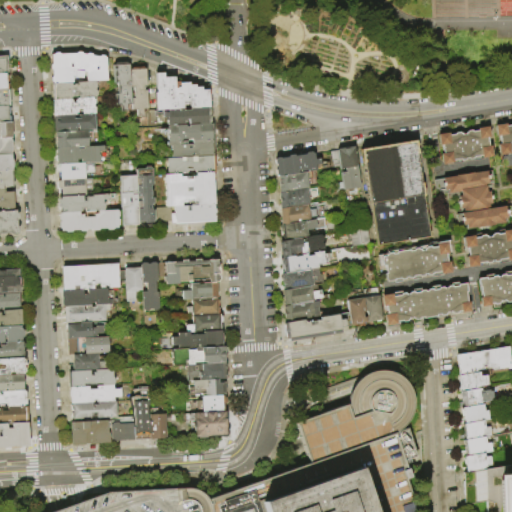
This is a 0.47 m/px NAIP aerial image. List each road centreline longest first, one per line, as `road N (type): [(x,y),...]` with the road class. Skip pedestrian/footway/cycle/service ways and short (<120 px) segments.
road 1 (residential): [(26,35),(50,469)]
road 2 (residential): [(239,74),(254,345),(264,386)]
road 3 (residential): [(511,324),(297,359),(273,370),(264,386)]
road 4 (secondary): [(239,74),(98,18),(0,19)]
road 5 (residential): [(248,239),(0,251)]
road 6 (secondary): [(0,36),(90,37),(239,88)]
road 7 (secondary): [(475,105),(353,108),(239,74)]
road 8 (residential): [(225,458),(0,471)]
road 9 (residential): [(435,337),(443,511)]
road 10 (secondary): [(239,88),(308,113),(395,121)]
road 11 (residential): [(243,149),(395,121)]
road 12 (residential): [(379,288),(511,266)]
road 13 (residential): [(425,118),(435,171),(511,159)]
